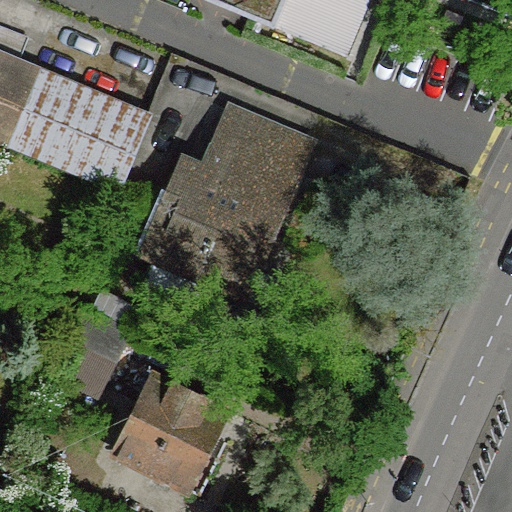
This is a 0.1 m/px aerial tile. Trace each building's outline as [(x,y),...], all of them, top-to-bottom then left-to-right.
[(276,27),(287,0),(210,0),(252,17),(276,27)] [(287,0),(276,27),(351,58),(375,0),(287,0)] [(146,118),(0,56),(0,138),(117,187),(146,118)] [(164,121),(217,146),(243,90),(191,65),(164,121)] [(310,145),(233,112),(210,167),(190,159),(149,255),(245,296),(310,145)] [(117,360),(131,331),(85,308),(71,337),(117,360)] [(228,413),(157,377),(118,454),(180,485),(197,449),(208,453),(228,413)]
